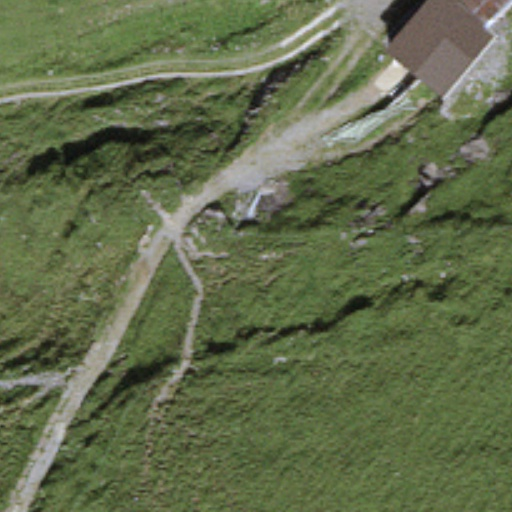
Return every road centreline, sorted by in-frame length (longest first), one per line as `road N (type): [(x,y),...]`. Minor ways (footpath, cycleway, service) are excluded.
road 1 (track): [(14,511),(146,269),(200,203),(251,165),(316,97),(358,0)]
road 2 (track): [(0,101),(161,70),(260,67),(358,9)]
